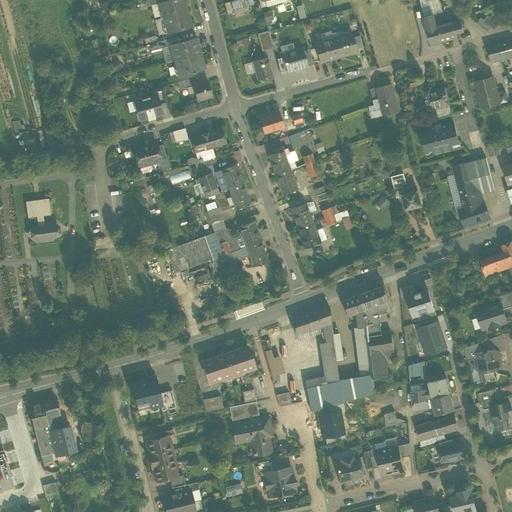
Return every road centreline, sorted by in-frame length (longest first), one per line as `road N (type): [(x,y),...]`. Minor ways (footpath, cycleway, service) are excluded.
road 1 (residential): [(454,50),(234,107)]
road 2 (secondary): [(511,226),(302,302)]
road 3 (residential): [(234,107),(109,144),(98,161),(109,231)]
road 4 (residential): [(234,107),(302,302)]
road 5 (secondary): [(302,302),(112,367)]
road 6 (residential): [(317,506),(483,466)]
road 7 (residential): [(112,367),(150,511)]
road 8 (residential): [(0,500),(26,493),(0,395)]
